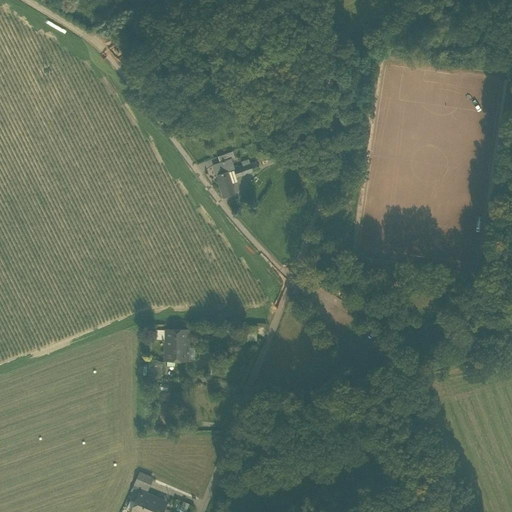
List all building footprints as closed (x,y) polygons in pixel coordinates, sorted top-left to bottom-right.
[(217,157),(220,163),(231,159),(231,160),(234,158),(232,152),(217,157)] [(215,176),(223,198),(235,194),(232,184),(228,172),(233,170),(234,170),(231,160),(231,159),(220,163),(213,165),(216,176),(215,176)] [(253,172),(250,164),(243,167),(234,170),(233,170),(236,178),(253,172)] [(236,178),(233,170),(228,172),(232,184),(237,182),(236,178)] [(436,283),(442,284),(445,268),(416,264),(415,272),(430,274),(431,274),(429,290),(435,291),(436,283)] [(407,303),(439,308),(439,304),(441,289),(442,284),(436,283),(435,291),(429,290),(431,274),(430,274),(415,272),(412,288),(409,287),(407,303)] [(439,304),(447,306),(449,290),(441,289),(439,304)] [(155,340),(164,340),(164,331),(155,330),(155,340)] [(164,361),(188,361),(188,330),(164,330),(164,331),(164,340),(164,361)] [(148,374),(162,376),(163,362),(149,360),(148,374)] [(133,485),(146,490),(151,478),(139,473),(133,485)] [(137,501),(154,508),(157,500),(140,493),(137,501)] [(131,511),(160,511),(164,503),(157,500),(154,508),(137,501),(131,511)] [(179,509),(186,511),(190,504),(183,501),(179,509)]
